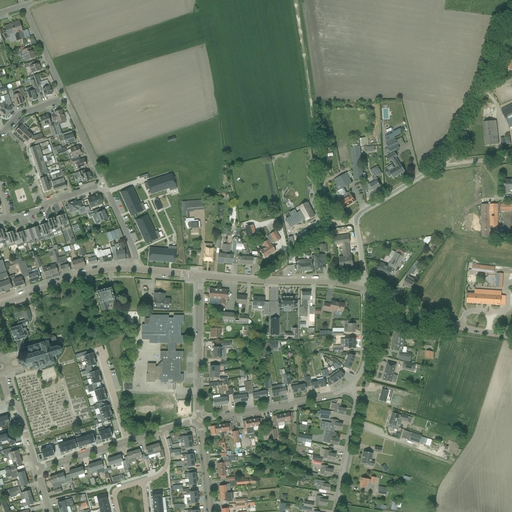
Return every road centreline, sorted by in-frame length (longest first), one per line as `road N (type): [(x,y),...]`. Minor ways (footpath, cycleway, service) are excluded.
road 1 (track): [(321,176),(295,0)]
road 2 (tertiary): [(365,289),(199,276)]
road 3 (tertiary): [(511,336),(465,329),(365,289)]
road 4 (residential): [(199,420),(349,387)]
road 5 (residential): [(199,420),(199,276)]
road 6 (tertiary): [(0,305),(86,274),(136,269)]
road 7 (residential): [(365,289),(355,216),(408,185)]
road 8 (residential): [(336,511),(357,406),(349,387)]
